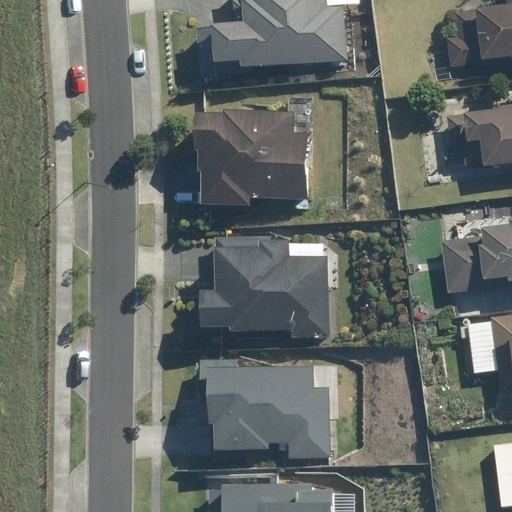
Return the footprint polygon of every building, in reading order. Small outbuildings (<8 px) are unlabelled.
[(261,72),(356,63),(351,7),(339,8),(338,0),(259,0),(262,26),(205,31),(210,80),(261,75),(261,72)] [(454,18),(457,41),(445,43),(448,71),(511,64),(511,0),(505,0),(507,12),(454,18)] [(491,117),(446,122),(449,151),(461,149),(463,169),(480,167),(481,175),(511,170),(511,91),(511,92),(511,109),(490,111),(491,117)] [(305,115),(240,114),(240,117),(215,117),(215,156),(216,156),(216,176),(218,176),(218,209),(264,209),(264,201),(317,202),(318,136),(305,136),(305,115)] [(447,297),(511,290),(511,228),(506,229),(507,235),(477,238),(478,244),(442,247),(447,297)] [(277,238),(224,240),(226,294),(220,294),(221,332),(247,331),(247,336),(303,334),(303,340),(338,339),(336,259),(333,259),(333,246),(302,247),(302,244),(277,245),(277,238)] [(511,320),(490,324),(500,399),(511,398),(511,320)] [(339,459),(337,389),(323,390),(323,369),(246,371),(246,362),(211,363),(213,401),(230,401),(231,454),(282,452),(282,446),(300,446),(301,460),(339,459)] [(498,427),(497,414),(485,415),(486,427),(498,427)] [(239,491),(215,492),(216,511),(348,511),(348,493),(321,494),(320,485),(239,489),(239,491)]
